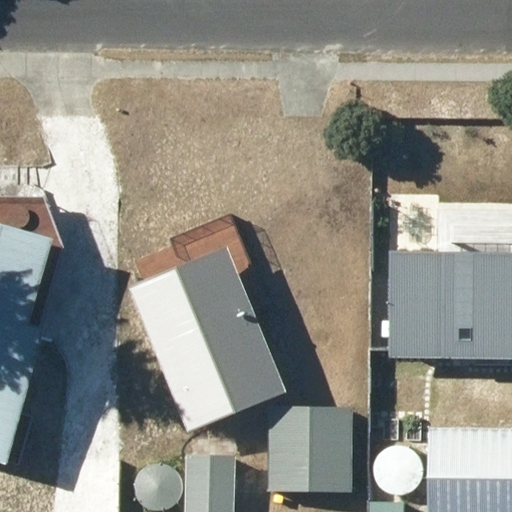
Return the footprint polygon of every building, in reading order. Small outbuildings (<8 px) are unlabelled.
[(26,314),(52,226),(0,211),(0,452),(3,454),(42,318),(26,314)] [(125,278),(187,423),(287,380),(225,235),(125,278)] [(511,247),(395,244),(391,354),(511,356),(511,247)] [(267,484),(349,484),(349,399),(267,399),(267,484)] [(511,511),(511,421),(429,423),(430,511),(511,511)] [(185,448),(183,510),(231,511),(233,449),(185,448)] [(401,511),(401,496),(367,496),(367,511),(401,511)]
